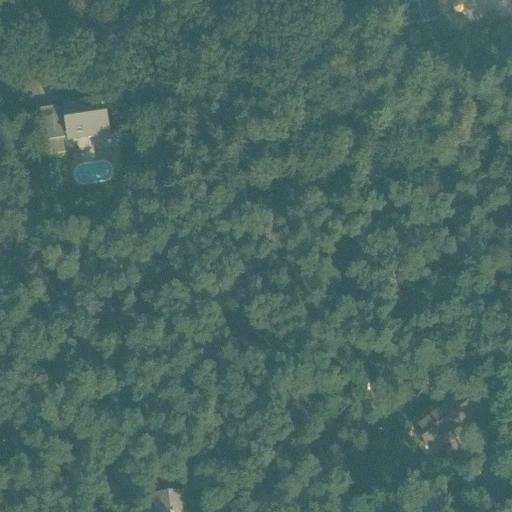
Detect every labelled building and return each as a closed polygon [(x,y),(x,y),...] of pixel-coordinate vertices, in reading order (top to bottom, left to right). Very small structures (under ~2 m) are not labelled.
[(411,0),(412,17),(445,14),(444,0),(411,0)] [(62,111),(39,114),(47,162),(66,159),(63,142),(66,142),(67,147),(110,141),(103,100),(61,106),(62,111)] [(464,388),(409,430),(433,460),(488,417),(464,388)] [(122,469),(111,476),(124,497),(135,490),(122,469)] [(185,511),(184,495),(152,498),(153,511),(185,511)]
